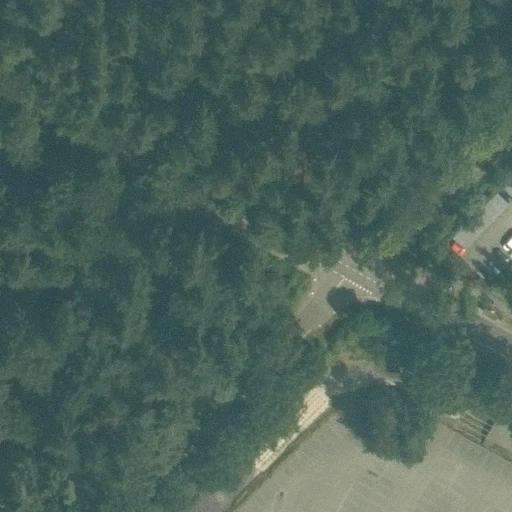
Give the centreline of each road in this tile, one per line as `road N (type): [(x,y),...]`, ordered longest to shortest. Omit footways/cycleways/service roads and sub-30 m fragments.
road 1 (secondary): [(354,266),(0,57)]
road 2 (track): [(152,0),(368,171)]
road 3 (unclassified): [(511,122),(354,266)]
road 4 (unknown): [(368,171),(511,27)]
road 5 (secondary): [(511,360),(354,266)]
